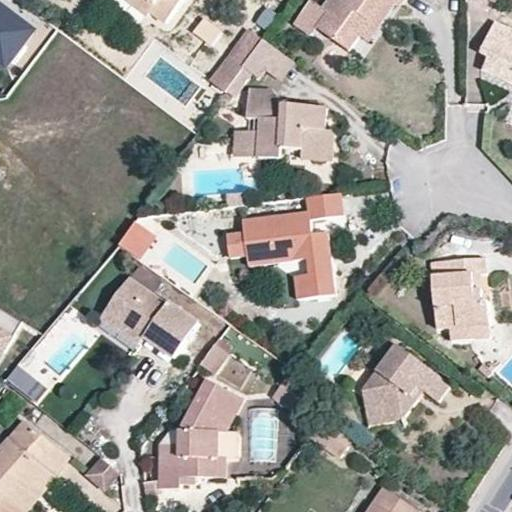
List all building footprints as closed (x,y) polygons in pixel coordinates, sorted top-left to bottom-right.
[(0,0),(0,61),(9,68),(38,30),(0,0)] [(160,1),(177,13),(187,0),(134,0),(151,12),(153,7),(160,1)] [(386,0),(397,0),(401,3),(404,4),(406,0),(331,0),(325,8),(331,13),(321,26),(351,47),(361,36),(386,0)] [(372,42),(401,3),(397,0),(386,0),(361,36),(372,42)] [(489,12),(494,0),(472,0),(473,3),(489,12)] [(172,20),(177,13),(160,1),(153,7),(172,20)] [(511,29),(504,26),(487,54),(498,61),(493,74),(511,84),(511,29)] [(282,46),(270,36),(249,64),(257,70),(261,74),(269,65),(282,46)] [(297,57),(282,46),(269,65),(285,73),(297,57)] [(218,80),(232,89),(234,86),(249,64),(235,57),(218,80)] [(257,70),(249,64),(234,86),(243,91),(257,70)] [(272,89),(251,89),(251,120),(264,121),(263,133),(263,158),(285,158),(285,151),(304,151),(304,145),(329,146),(329,128),(330,104),(300,104),(300,112),(288,112),(288,103),(272,89)] [(329,146),(304,145),(304,151),(304,155),(338,156),(339,128),(329,128),(329,146)] [(237,157),(263,158),(263,133),(238,133),(237,157)] [(345,215),(343,193),(308,196),(309,211),(244,218),(245,230),(227,232),(230,255),(247,253),(248,264),(274,261),(272,241),(289,240),(292,259),(308,258),(309,274),(294,276),(297,298),(335,295),(328,232),(313,234),(312,219),(345,215)] [(157,238),(136,224),(120,247),(141,261),(157,238)] [(274,261),(292,259),(289,240),(272,241),(274,261)] [(473,277),(483,275),(490,276),(488,257),(443,260),(443,279),(432,279),(436,330),(452,330),(495,327),(492,304),(485,305),(475,305),(473,277)] [(115,300),(153,331),(179,352),(206,319),(177,296),(174,300),(138,271),(115,300)] [(485,305),(483,275),(473,277),(475,305),(485,305)] [(145,340),(153,331),(115,300),(108,309),(145,340)] [(0,344),(10,350),(28,321),(0,303),(0,344)] [(495,327),(452,330),(454,347),(497,344),(495,327)] [(219,340),(204,361),(217,369),(232,350),(219,340)] [(0,363),(1,364),(10,350),(0,344),(0,363)] [(420,386),(427,392),(437,397),(445,384),(396,345),(367,384),(374,416),(401,412),(409,419),(418,405),(413,397),(420,386)] [(20,368),(11,379),(38,401),(48,389),(20,368)] [(291,373),(282,384),(295,393),(302,382),(291,373)] [(217,425),(240,395),(219,379),(187,424),(186,440),(169,440),(168,479),(168,483),(183,484),(184,471),(214,473),(217,425)] [(295,393),(313,408),(322,395),(302,382),(295,393)] [(304,419),(313,408),(295,393),(282,384),(273,397),(304,419)] [(374,416),(367,384),(359,391),(366,426),(396,422),(401,412),(374,416)] [(418,405),(427,392),(420,386),(413,397),(418,405)] [(247,400),(240,395),(217,425),(214,473),(227,474),(228,454),(235,456),(243,450),(245,433),(238,426),(226,428),(247,400)] [(11,511),(49,462),(59,469),(71,451),(26,415),(0,448),(0,509),(3,511),(11,511)] [(348,447),(319,426),(310,438),(339,459),(348,447)] [(112,489),(125,472),(108,458),(94,475),(112,489)] [(29,511),(61,471),(59,469),(49,462),(11,511),(29,511)] [(150,492),(168,483),(168,479),(150,481),(150,492)] [(414,511),(382,490),(368,511),(414,511)]
